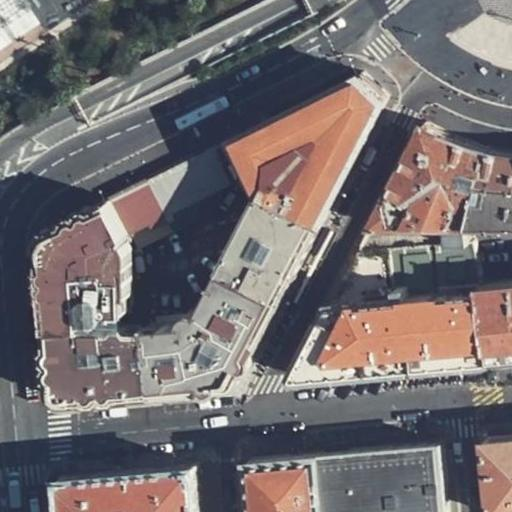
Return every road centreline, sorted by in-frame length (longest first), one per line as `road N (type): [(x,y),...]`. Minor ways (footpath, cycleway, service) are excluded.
road 1 (primary): [(23,440),(4,251),(9,215),(43,179),(170,117)]
road 2 (residential): [(426,87),(258,418)]
road 3 (primary): [(0,153),(304,0)]
road 4 (primary): [(170,117),(356,21)]
road 5 (residential): [(258,418),(464,398)]
road 6 (residential): [(23,440),(216,422)]
road 7 (primary): [(0,179),(48,151),(170,117)]
